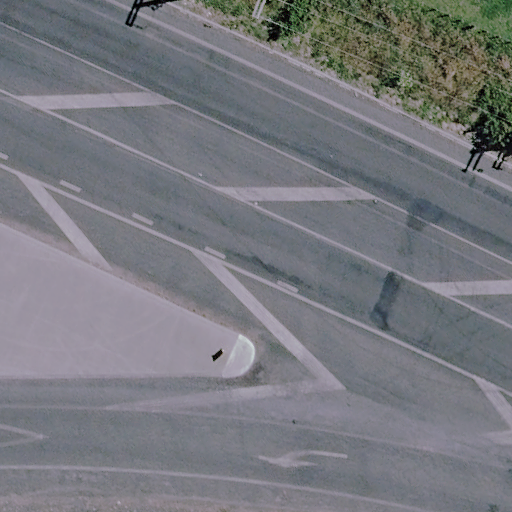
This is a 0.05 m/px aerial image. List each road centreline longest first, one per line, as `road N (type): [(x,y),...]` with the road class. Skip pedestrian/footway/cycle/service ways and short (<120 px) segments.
road 1 (tertiary): [(511,337),(0,97)]
road 2 (tertiary): [(511,497),(171,436),(0,427)]
